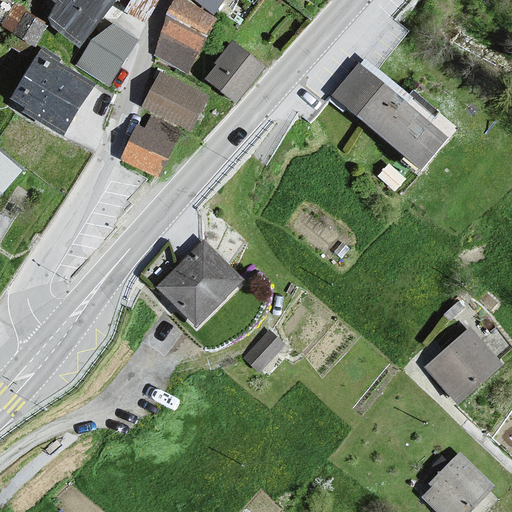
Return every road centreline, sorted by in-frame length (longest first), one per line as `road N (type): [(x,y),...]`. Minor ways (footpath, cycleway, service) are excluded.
road 1 (tertiary): [(55,341),(353,0)]
road 2 (residential): [(55,341),(27,304),(29,288),(100,160),(162,0)]
